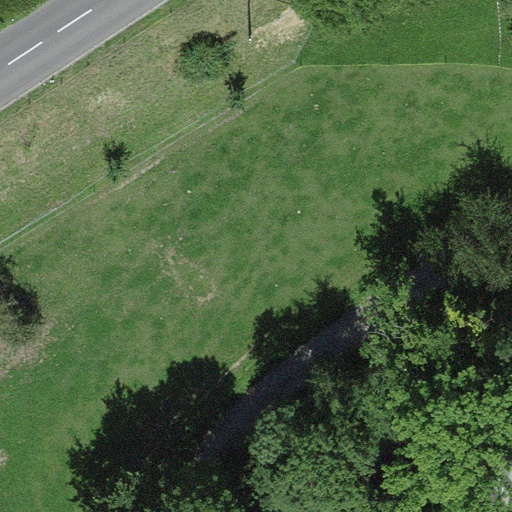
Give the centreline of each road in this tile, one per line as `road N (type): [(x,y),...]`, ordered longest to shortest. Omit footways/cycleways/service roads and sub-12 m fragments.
road 1 (residential): [(511,223),(320,354),(183,486),(173,511)]
road 2 (primary): [(0,70),(107,0)]
